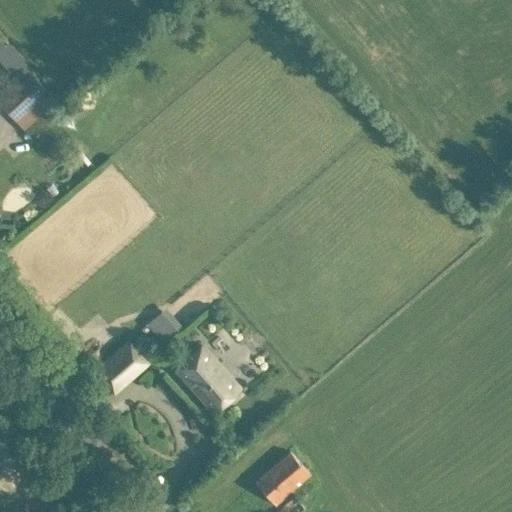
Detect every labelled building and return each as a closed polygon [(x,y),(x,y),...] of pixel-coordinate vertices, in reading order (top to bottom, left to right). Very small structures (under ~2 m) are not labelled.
[(0,100),(0,101),(23,127),(57,99),(33,72),(0,100)] [(166,306),(146,322),(164,344),(184,328),(166,306)] [(93,368),(113,393),(149,362),(129,337),(93,368)] [(173,366),(213,412),(242,387),(204,339),(173,366)] [(310,473),(304,465),(290,450),(256,480),(275,503),(310,473)] [(298,511),(304,507),(294,496),(275,511),(298,511)]
